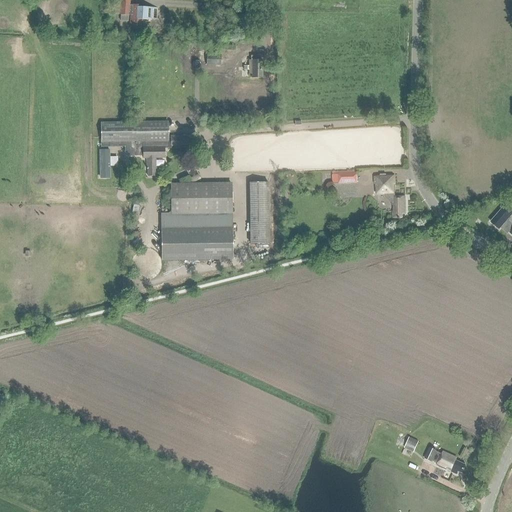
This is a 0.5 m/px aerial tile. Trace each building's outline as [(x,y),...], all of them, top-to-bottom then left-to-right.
[(119,0),(120,1),(119,14),(128,15),(130,15),(129,26),(130,26),(140,27),(140,21),(142,22),(142,19),(156,20),(157,8),(142,7),(143,5),(129,4),(129,1),(128,0),(119,0)] [(220,55),(234,55),(235,44),(220,44),(220,55)] [(206,65),(220,66),(221,55),(206,55),(206,60),(206,65)] [(250,56),(250,60),(248,60),(248,66),(243,66),(243,70),(248,70),(248,74),(251,74),(251,78),(262,78),(262,61),(257,61),(257,56),(250,56)] [(135,122),(101,123),(101,142),(125,142),(125,152),(129,155),(142,155),(142,158),(146,158),(146,169),(147,169),(147,176),(154,176),(154,169),(155,169),(155,158),(164,158),(164,147),(170,147),(170,137),(167,137),(167,124),(167,122),(156,122),(149,122),(135,122)] [(192,136),(170,136),(170,137),(170,147),(192,146),(192,136)] [(108,165),(109,165),(109,151),(99,151),(99,165),(100,165),(100,178),(109,178),(108,165)] [(333,184),(338,184),(357,183),(357,174),(355,171),(333,172),(333,184)] [(391,202),(392,202),(392,205),(393,205),(393,211),(392,211),(392,218),(402,218),(402,214),(404,214),(404,196),(393,197),(393,184),(394,184),(394,175),(374,176),(374,183),(376,183),(376,193),(385,193),(385,195),(391,202)] [(251,183),(252,243),(268,243),(267,183),(251,183)] [(230,184),(170,185),(171,214),(161,214),(161,260),(232,259),(230,184)] [(510,231),(509,233),(511,234),(511,216),(511,215),(511,210),(506,205),(492,222),(500,229),(504,225),(510,231)] [(418,441),(409,437),(404,448),(413,452),(418,441)] [(424,459),(431,462),(432,461),(436,451),(436,450),(429,447),(424,459)] [(456,474),(457,471),(461,473),(465,465),(455,460),(456,457),(443,451),(442,454),(436,451),(432,461),(437,463),(436,466),(456,474)]
